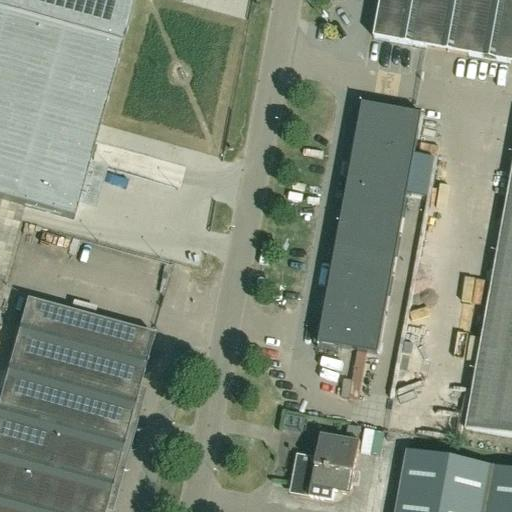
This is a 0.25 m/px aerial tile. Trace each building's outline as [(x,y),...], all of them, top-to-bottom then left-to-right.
[(0,0),(0,198),(73,219),(133,0),(0,0)] [(511,0),(381,0),(374,38),(511,64),(511,0)] [(317,323),(314,343),(378,355),(422,115),(357,103),(354,123),(359,124),(323,324),(317,323)] [(511,439),(511,177),(466,431),(511,439)] [(112,511),(146,390),(139,388),(154,337),(27,302),(0,400),(0,511),(105,511),(106,511),(112,511)] [(351,497),(361,444),(321,436),(317,460),(297,456),(292,486),(302,488),(300,498),(333,504),(335,494),(351,497)] [(511,511),(511,471),(409,452),(397,511),(511,511)]
